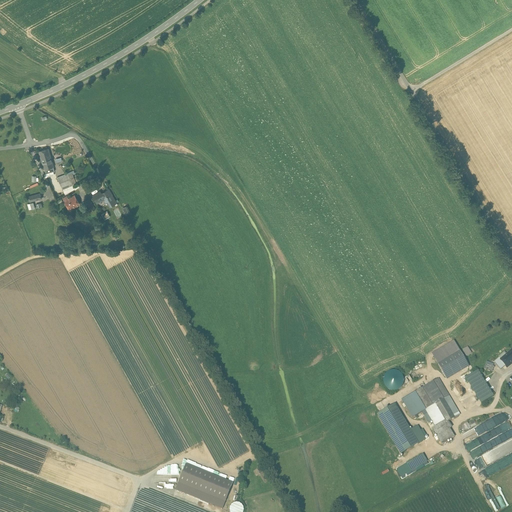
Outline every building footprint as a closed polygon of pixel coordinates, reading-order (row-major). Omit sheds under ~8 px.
[(48,148),(39,151),(45,170),(53,167),(48,148)] [(73,170),(65,174),(57,178),(61,185),(65,195),(74,190),(73,186),(77,184),(73,175),(75,174),(73,170)] [(93,182),(86,187),(89,193),(97,188),(93,182)] [(100,192),(93,196),(97,203),(103,199),(104,201),(108,199),(111,205),(116,203),(112,195),(109,189),(105,191),(105,192),(102,194),(100,192)] [(40,194),(28,197),(30,202),(41,198),(40,194)] [(65,202),(64,202),(70,211),(80,205),(74,196),(68,199),(65,202)] [(95,209),(89,199),(85,201),(91,212),(95,209)] [(110,217),(107,211),(101,214),(104,220),(110,217)] [(453,342),(432,354),(438,365),(459,352),(453,342)] [(467,348),(463,350),(466,356),(471,354),(467,348)] [(501,360),(500,360),(505,366),(507,368),(511,363),(511,352),(511,351),(501,360)] [(459,352),(438,365),(446,377),(467,365),(459,352)] [(501,360),(499,358),(494,363),(500,370),(505,366),(500,360),(501,360)] [(387,371),(387,386),(392,386),(392,389),(403,389),(403,371),(387,371)] [(478,371),(465,379),(481,404),(493,397),(478,371)] [(457,410),(439,379),(422,389),(432,406),(435,404),(444,421),(446,424),(459,416),(456,410),(457,410)] [(435,404),(432,406),(422,389),(415,393),(432,421),(434,426),(444,421),(435,404)] [(415,393),(403,400),(413,417),(422,412),(425,410),(415,393)] [(395,405),(378,415),(401,454),(418,444),(395,405)] [(432,421),(425,410),(422,412),(429,423),(432,421)] [(434,426),(432,428),(442,445),(454,438),(446,424),(444,421),(434,426)] [(467,423),(460,427),(462,431),(470,427),(467,423)] [(477,427),(461,435),(465,443),(483,435),(480,429),(478,430),(477,427)] [(425,467),(423,464),(428,462),(424,454),(407,463),(412,473),(425,467)] [(233,484),(186,465),(179,484),(225,502),(233,484)] [(170,474),(179,474),(178,466),(169,466),(170,474)] [(225,502),(179,484),(176,491),(222,509),(225,502)]
